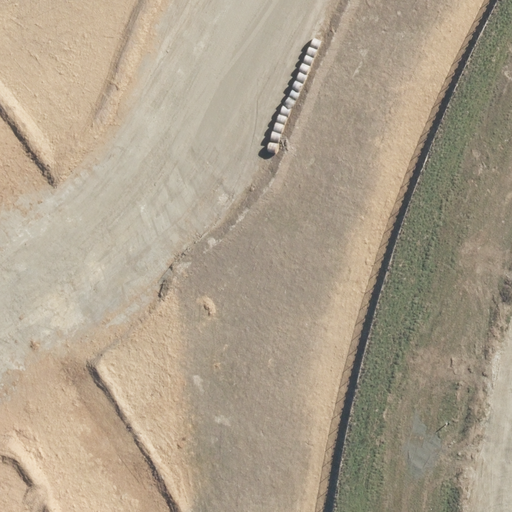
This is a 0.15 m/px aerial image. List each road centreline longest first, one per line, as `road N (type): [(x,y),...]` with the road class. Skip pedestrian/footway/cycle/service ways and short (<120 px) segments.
road 1 (residential): [(12,324),(124,231),(216,71),(247,0)]
road 2 (residential): [(12,324),(127,511)]
